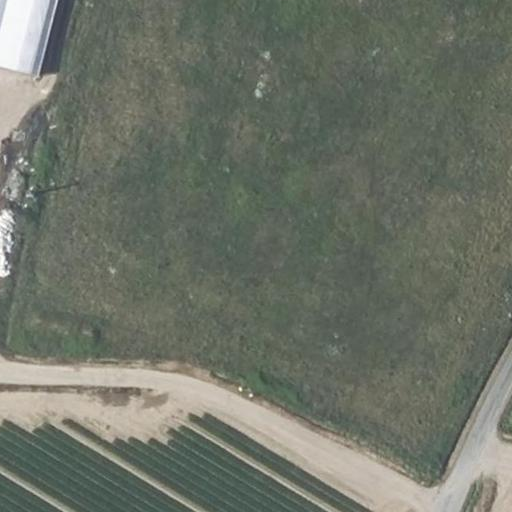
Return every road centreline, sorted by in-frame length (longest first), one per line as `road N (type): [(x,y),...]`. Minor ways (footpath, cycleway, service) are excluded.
road 1 (track): [(393,511),(178,380),(0,377)]
road 2 (tertiary): [(447,511),(511,368)]
